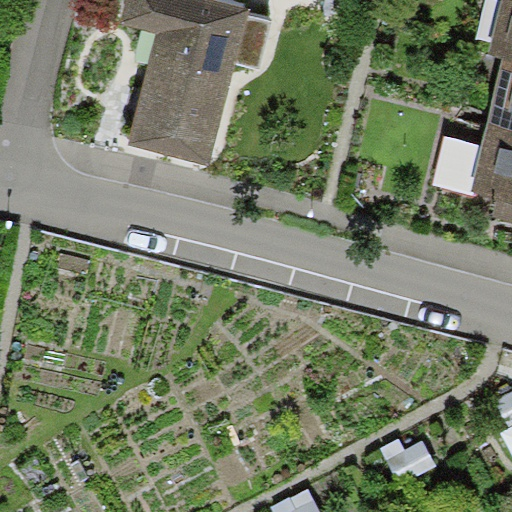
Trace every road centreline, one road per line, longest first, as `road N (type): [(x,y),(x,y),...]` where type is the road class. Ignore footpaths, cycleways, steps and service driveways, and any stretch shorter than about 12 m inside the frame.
road 1 (residential): [(0,177),(511,315)]
road 2 (residential): [(42,0),(0,171)]
